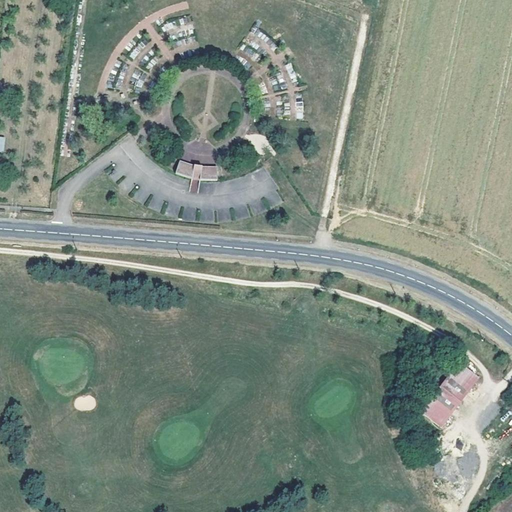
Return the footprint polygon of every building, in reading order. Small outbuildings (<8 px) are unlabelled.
[(191,178),(194,166),(179,162),(175,173),(177,173),(183,176),(189,177),(191,178)] [(201,167),(194,166),(191,178),(196,179),(199,179),(201,167)] [(207,180),(208,168),(201,167),(199,179),(203,179),(207,180)] [(216,180),(217,180),(217,168),(208,168),(207,180),(209,180),(216,180)] [(456,358),(448,369),(468,384),(476,374),(456,358)] [(438,423),(468,384),(448,369),(418,407),(438,423)]
